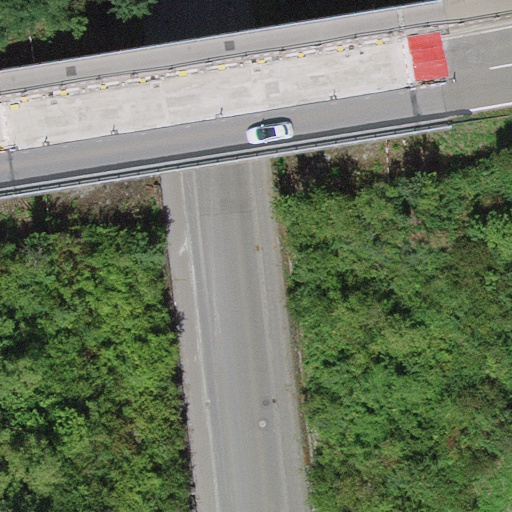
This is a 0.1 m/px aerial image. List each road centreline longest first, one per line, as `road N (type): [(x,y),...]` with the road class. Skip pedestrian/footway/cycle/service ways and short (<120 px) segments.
road 1 (primary): [(0,148),(511,59)]
road 2 (residential): [(199,0),(248,511)]
